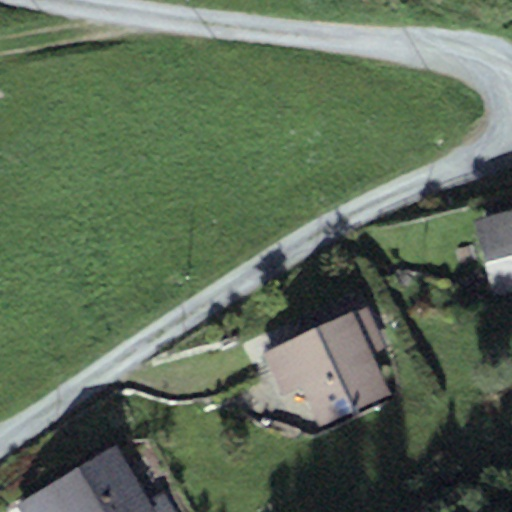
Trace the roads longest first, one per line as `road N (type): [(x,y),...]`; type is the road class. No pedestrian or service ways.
road 1 (track): [(511,108),(491,152),(375,203),(0,446)]
road 2 (track): [(7,0),(445,53),(489,66),(511,87)]
